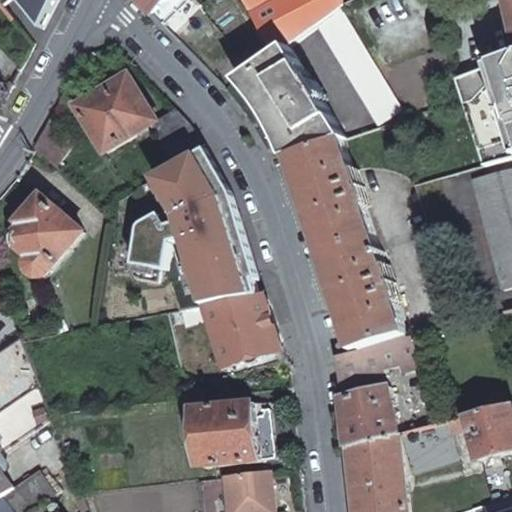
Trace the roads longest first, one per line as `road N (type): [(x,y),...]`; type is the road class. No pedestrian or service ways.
road 1 (residential): [(93,0),(226,127),(309,353),(332,511)]
road 2 (residential): [(88,0),(7,150)]
